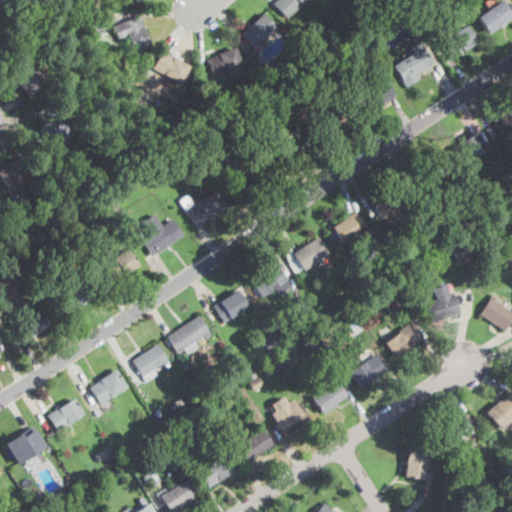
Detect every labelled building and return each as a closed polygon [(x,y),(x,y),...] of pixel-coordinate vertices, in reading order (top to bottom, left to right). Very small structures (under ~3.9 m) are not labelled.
[(304,0),(288,16),(273,1),(273,0),(304,0)] [(511,16),(501,24),(487,34),(476,18),(502,0),(511,14),(511,16)] [(95,47),(83,51),(71,19),(91,12),(99,32),(91,35),(95,47)] [(274,31),(254,49),(240,34),(262,13),(277,28),(274,31)] [(137,16),(149,46),(134,52),(127,35),(118,39),(112,26),(137,16)] [(461,52),(452,59),(440,40),(465,24),(477,42),(461,52)] [(368,42),(363,34),(373,28),(378,36),(368,42)] [(419,78),(406,87),(392,66),(412,53),(408,46),(418,40),(432,63),(416,73),(419,78)] [(362,49),(356,53),(352,47),(358,43),(362,49)] [(235,72),(237,76),(228,80),(225,73),(212,79),(204,60),(233,47),(242,67),(238,69),(239,71),(235,72)] [(190,65),(180,83),(152,68),(162,50),(190,65)] [(29,92),(26,95),(9,75),(26,61),(43,81),(29,92)] [(278,72),(274,76),(270,71),(274,67),(278,72)] [(389,100),(363,119),(351,102),(384,79),(396,96),(389,100)] [(191,97),(186,100),(182,92),(187,90),(191,97)] [(284,101),(276,107),(272,102),(280,96),(284,101)] [(328,139),(321,143),(311,127),(342,106),(353,122),(328,139)] [(511,132),(502,138),(491,122),(511,108),(511,132)] [(66,138),(64,144),(60,142),(57,148),(35,139),(45,116),(67,126),(62,136),(66,138)] [(486,148),(461,165),(449,148),(474,131),(475,131),(486,148)] [(292,163),(280,171),(268,154),(293,137),(305,154),(292,163)] [(235,166),(230,170),(222,159),(227,156),(235,166)] [(427,187),(421,191),(410,175),(439,156),(450,172),(427,187)] [(9,189),(0,174),(0,168),(19,157),(30,177),(9,189)] [(244,194),(241,196),(230,179),(257,161),(268,178),(244,194)] [(409,203),(403,207),(401,203),(395,207),(404,221),(391,228),(383,216),(380,218),(369,201),(396,184),(409,203)] [(216,189),(227,205),(194,226),(177,200),(186,194),(193,204),(216,189)] [(493,200),(486,205),(481,197),(488,192),(493,200)] [(366,228),(342,244),(330,227),(354,211),(366,228)] [(154,214),(162,226),(171,220),(182,236),(151,256),(141,239),(150,233),(142,221),(154,214)] [(129,229),(125,223),(130,220),(133,226),(129,229)] [(118,230),(112,233),(109,228),(116,225),(118,230)] [(430,235),(425,238),(421,233),(426,229),(430,235)] [(476,250),(459,262),(446,244),(463,231),(476,250)] [(326,254),(303,270),(292,253),(315,237),(326,254)] [(126,249),(137,266),(111,281),(102,267),(96,257),(105,251),(110,259),(126,249)] [(290,287),(279,295),(274,287),(261,296),(251,282),(275,265),(290,287)] [(380,280),(367,288),(360,277),(373,269),(380,280)] [(64,283),(58,287),(53,281),(59,276),(64,283)] [(68,311),(62,315),(52,299),(81,280),(91,295),(68,311)] [(453,294),(458,310),(459,312),(431,322),(423,301),(428,299),(429,302),(436,300),(432,289),(451,282),(455,292),(452,293),(453,294)] [(356,292),(351,295),(347,289),(353,286),(356,292)] [(248,308),(224,324),(212,305),(213,305),(236,289),(248,308)] [(402,304),(389,312),(381,299),(394,291),(402,304)] [(349,298),(344,300),(341,294),(346,292),(349,298)] [(511,318),(510,322),(504,331),(478,314),(491,294),(496,297),(494,301),(511,312),(511,318)] [(311,309),(301,316),(292,303),(302,296),(311,309)] [(50,324),(35,334),(34,333),(22,340),(12,324),(39,306),(50,324)] [(211,335),(206,338),(204,335),(176,353),(165,337),(198,315),(211,335)] [(408,348),(395,358),(383,341),(408,323),(420,339),(408,348)] [(278,343),(266,350),(263,344),(274,337),(278,343)] [(321,352),(310,359),(301,345),(312,338),(321,352)] [(168,363),(164,366),(162,363),(152,369),(156,375),(145,381),(132,360),(156,344),(168,363)] [(373,380),(360,388),(348,372),(374,354),(386,371),(373,380)] [(108,398),(99,403),(89,386),(115,370),(125,387),(108,398)] [(262,383),(253,388),(249,381),(258,376),(262,383)] [(335,406),(323,414),(312,398),(337,381),(348,397),(335,406)] [(511,398),(511,416),(500,428),(485,412),(501,397),(506,392),(511,398)] [(60,430),(57,432),(46,417),(72,398),(83,414),(60,430)] [(302,403),(312,420),(286,437),(272,415),(282,408),(285,413),(295,407),(293,404),(300,400),(302,403)] [(473,431),(447,449),(436,433),(461,415),(473,431)] [(26,457),(17,464),(4,444),(32,425),(44,445),(26,457)] [(261,429),(272,445),(247,462),(233,440),(240,434),(244,440),(261,429)] [(425,466),(423,479),(402,476),(407,445),(428,448),(425,466)] [(98,459),(95,453),(107,446),(111,452),(98,459)] [(218,481),(207,488),(196,471),(224,453),(234,470),(218,481)] [(179,506),(169,511),(167,511),(159,496),(165,492),(183,481),(193,498),(179,506)] [(44,499),(39,502),(35,495),(40,493),(44,499)] [(463,498),(456,503),(453,500),(460,495),(463,498)] [(314,511),(323,502),(334,511),(314,511)] [(134,511),(148,503),(153,511),(134,511)] [(466,510),(463,511),(453,511),(452,510),(461,503),(466,510)]
